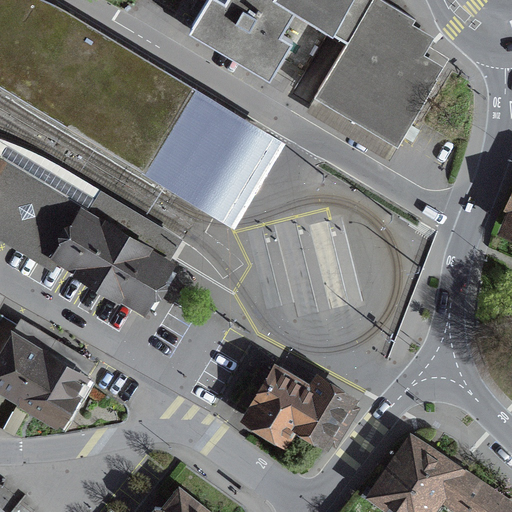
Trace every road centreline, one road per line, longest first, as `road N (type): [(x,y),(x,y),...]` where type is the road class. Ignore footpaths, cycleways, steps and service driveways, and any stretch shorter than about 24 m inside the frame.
road 1 (residential): [(75,0),(469,225)]
road 2 (residential): [(308,506),(210,438),(0,451)]
road 3 (secondary): [(469,225),(498,145),(504,30)]
road 4 (residential): [(401,394),(308,506)]
road 5 (secondary): [(449,360),(450,301),(469,225)]
